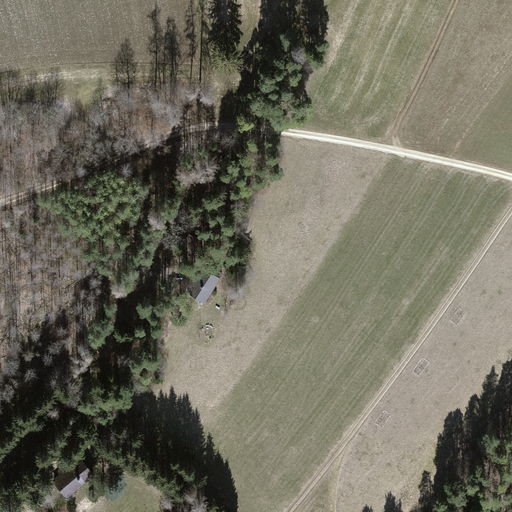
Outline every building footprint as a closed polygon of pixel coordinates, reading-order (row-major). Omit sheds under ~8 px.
[(194,256),(200,243),(190,239),(184,252),(194,256)] [(220,278),(204,268),(192,288),(207,297),(220,278)] [(34,387),(27,396),(35,402),(42,393),(34,387)] [(94,474),(81,459),(55,480),(68,496),(94,474)] [(22,496),(16,485),(0,495),(0,497),(5,506),(22,496)]
